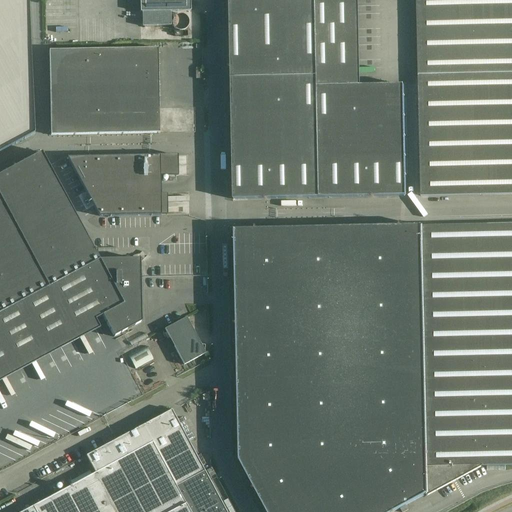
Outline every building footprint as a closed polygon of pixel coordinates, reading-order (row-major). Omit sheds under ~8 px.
[(0,0),(0,152),(34,134),(28,0),(0,0)] [(190,12),(190,0),(139,0),(140,13),(142,13),(142,27),(170,26),(170,12),(190,12)] [(229,0),(234,200),(406,197),(404,86),(351,87),(349,0),(229,0)] [(511,0),(416,0),(421,196),(511,194),(511,0)] [(172,22),(172,23),(172,24),(172,26),(173,27),(174,28),(174,29),(175,30),(177,31),(179,31),(180,31),(182,31),(183,31),(184,31),(185,30),(186,29),(187,28),(188,26),(188,24),(189,24),(189,23),(189,22),(188,22),(188,20),(188,19),(187,18),(186,17),(185,16),(184,15),(183,15),(182,15),(180,15),(179,15),(177,15),(175,16),(175,17),(174,17),(174,18),(173,18),(173,19),(172,20),(172,22)] [(49,51),(51,136),(159,134),(158,49),(49,51)] [(141,262),(138,258),(136,260),(99,261),(41,153),(0,175),(0,371),(102,316),(102,317),(113,338),(141,323),(140,263),(141,262)] [(99,217),(161,216),(161,215),(161,196),(161,195),(160,177),(160,176),(160,157),(160,156),(149,156),(67,158),(99,217)] [(511,224),(425,226),(235,230),(240,461),(267,511),(393,511),(426,495),(427,496),(432,494),(484,466),(511,465),(511,224)] [(201,347),(186,318),(164,330),(184,365),(205,354),(204,352),(205,347),(201,347)] [(129,357),(136,370),(154,361),(147,347),(129,357)] [(33,507),(22,511),(225,511),(204,472),(171,411),(86,456),(95,473),(33,507)] [(215,475),(211,468),(206,471),(210,478),(215,475)]
